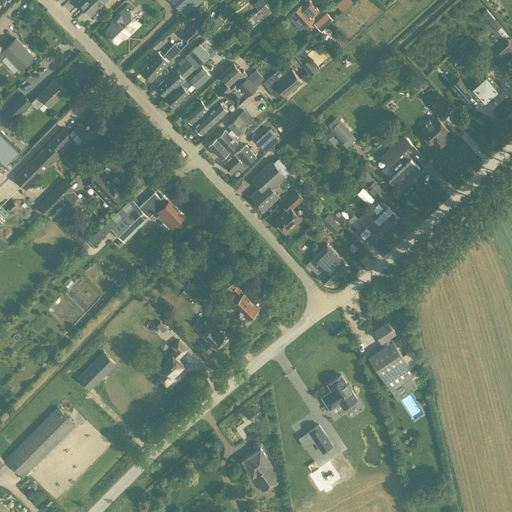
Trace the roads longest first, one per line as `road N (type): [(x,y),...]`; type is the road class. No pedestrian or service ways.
road 1 (unclassified): [(330,307),(49,0)]
road 2 (unclassified): [(95,511),(203,409),(330,307)]
road 3 (unclassified): [(330,307),(511,145)]
